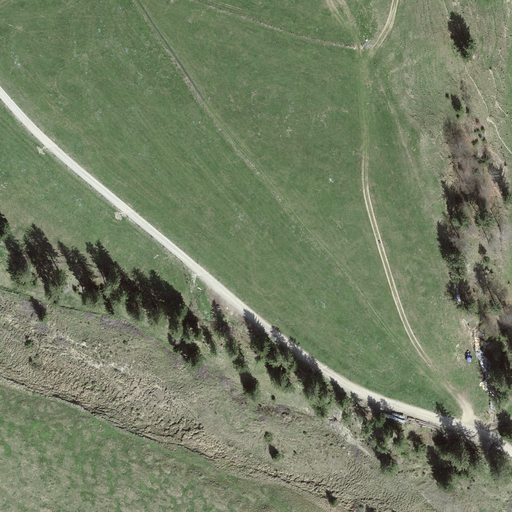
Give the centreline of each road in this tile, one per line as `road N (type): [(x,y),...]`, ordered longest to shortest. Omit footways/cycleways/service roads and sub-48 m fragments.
road 1 (track): [(0,94),(50,147),(303,356),(380,398),(476,429)]
road 2 (track): [(393,0),(364,76),(364,186),(401,314),(450,386)]
